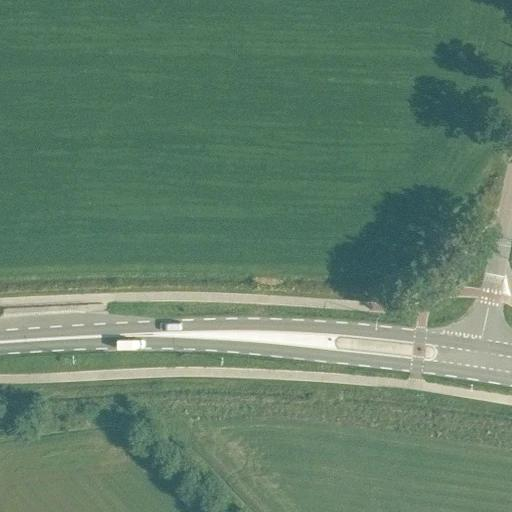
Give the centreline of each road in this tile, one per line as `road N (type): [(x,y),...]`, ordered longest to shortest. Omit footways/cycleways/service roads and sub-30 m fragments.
road 1 (secondary): [(478,358),(244,335),(0,343)]
road 2 (tertiary): [(478,358),(511,195)]
